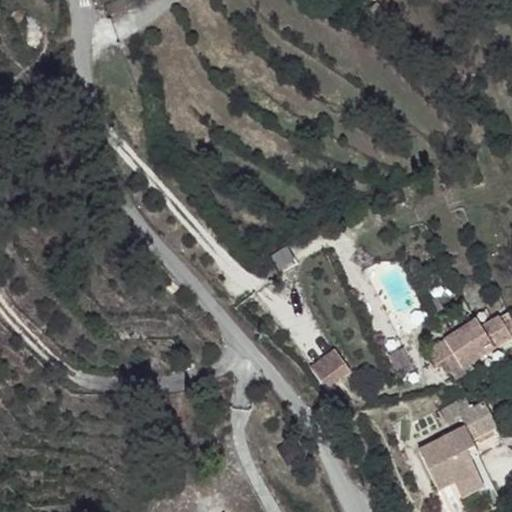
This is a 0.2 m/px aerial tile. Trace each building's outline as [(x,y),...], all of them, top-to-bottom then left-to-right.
[(511,322),(507,314),(480,331),(494,354),(511,342),(511,322)] [(476,324),(428,352),(436,370),(444,366),(448,374),(461,371),(470,367),(494,354),(476,324)] [(311,368),(324,390),(349,373),(336,352),(311,368)] [(461,371),(448,374),(453,382),(472,370),(470,367),(461,371)] [(462,402),(446,410),(453,422),(459,419),(465,430),(471,442),(496,428),(485,408),(469,415),(462,402)] [(465,430),(425,450),(432,461),(471,442),(465,430)] [(432,461),(425,450),(419,453),(438,493),(453,485),(461,501),(485,488),(470,458),(478,454),(471,442),(432,461)] [(478,454),(470,458),(485,488),(493,484),(478,454)]
